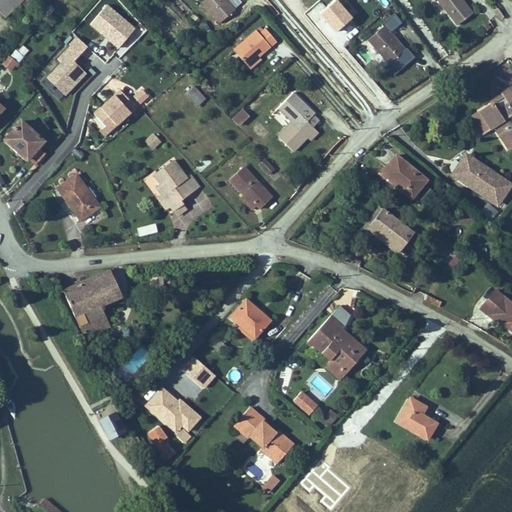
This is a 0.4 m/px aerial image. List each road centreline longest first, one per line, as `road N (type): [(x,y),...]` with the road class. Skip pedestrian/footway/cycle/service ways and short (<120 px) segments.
road 1 (unclassified): [(0,227),(12,261),(28,263),(272,239)]
road 2 (unclassified): [(272,239),(345,258),(511,349)]
road 3 (residential): [(383,116),(272,239)]
road 4 (residential): [(511,19),(383,116)]
road 5 (unknown): [(0,227),(65,149),(82,97)]
road 6 (unknown): [(273,386),(266,373),(273,352),(349,260)]
road 7 (residential): [(285,6),(383,116)]
